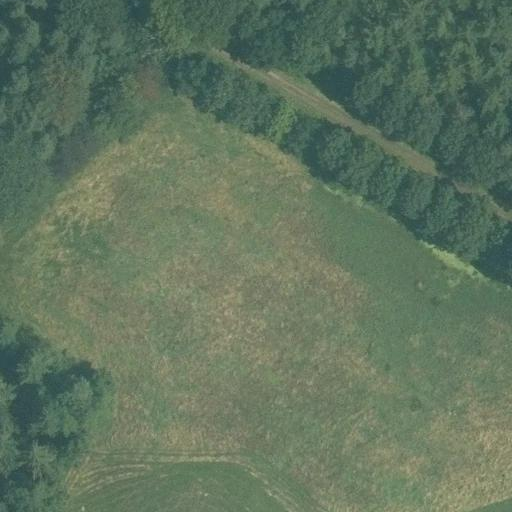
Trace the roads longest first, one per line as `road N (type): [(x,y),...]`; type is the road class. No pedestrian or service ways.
road 1 (track): [(188,39),(511,228)]
road 2 (track): [(125,4),(0,126)]
